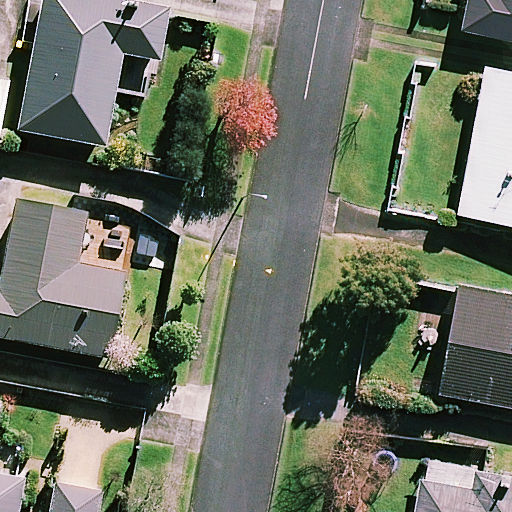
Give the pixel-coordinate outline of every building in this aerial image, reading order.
[(168,16),(81,0),(44,0),(20,137),(105,153),(122,61),(158,68),(168,16)] [(511,0),(474,0),(468,31),(511,40),(511,0)] [(511,76),(490,72),(464,217),(511,225),(511,76)] [(0,134),(8,88),(0,86),(0,134)] [(86,222),(17,209),(1,294),(0,293),(0,343),(108,364),(124,280),(77,272),(86,222)] [(511,295),(466,287),(445,395),(511,407),(511,295)] [(511,511),(511,476),(444,465),(441,482),(426,480),(420,511),(511,511)] [(0,511),(18,511),(24,486),(0,482),(0,511)] [(98,511),(101,498),(54,489),(49,511),(98,511)]
